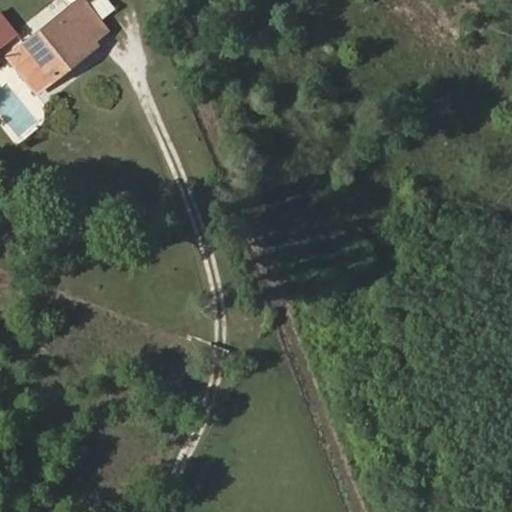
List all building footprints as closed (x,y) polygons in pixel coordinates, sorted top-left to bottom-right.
[(77,53),(93,41),(107,30),(82,0),(77,0),(23,44),(52,80),(81,57),(77,53)] [(88,0),(87,1),(100,18),(113,7),(107,0),(88,0)] [(14,33),(4,21),(0,24),(0,44),(0,45),(14,33)] [(81,57),(96,45),(93,41),(77,53),(81,57)] [(52,80),(23,44),(5,58),(34,94),(52,80)]
